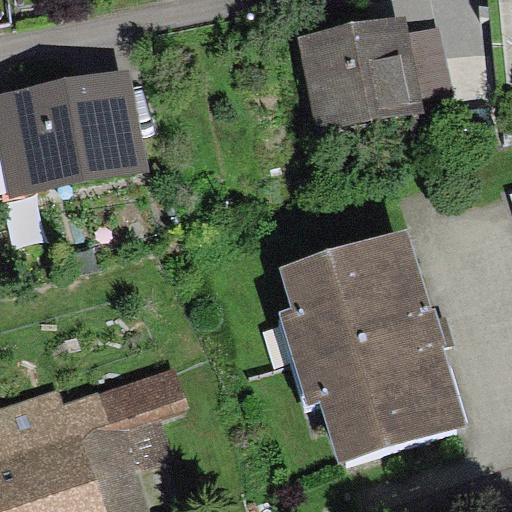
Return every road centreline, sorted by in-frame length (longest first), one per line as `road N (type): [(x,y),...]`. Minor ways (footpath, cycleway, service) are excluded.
road 1 (unknown): [(511,497),(427,208)]
road 2 (residential): [(260,0),(0,50)]
